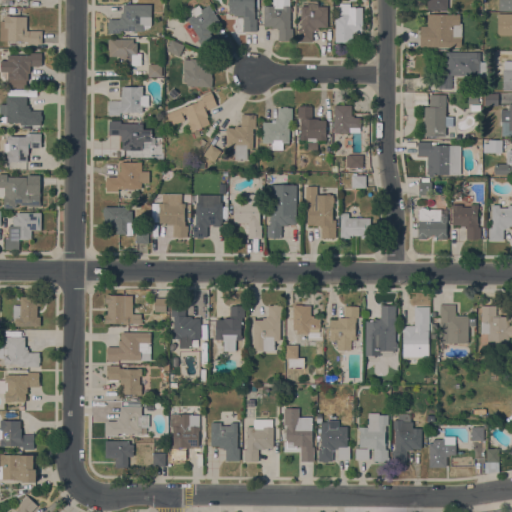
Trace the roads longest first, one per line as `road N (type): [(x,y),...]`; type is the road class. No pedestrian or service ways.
road 1 (tertiary): [(511,272),(0,269)]
road 2 (residential): [(77,487),(76,0)]
road 3 (residential): [(511,486),(454,496),(97,495),(77,487)]
road 4 (residential): [(395,271),(384,0)]
road 5 (residential): [(386,74),(258,74)]
